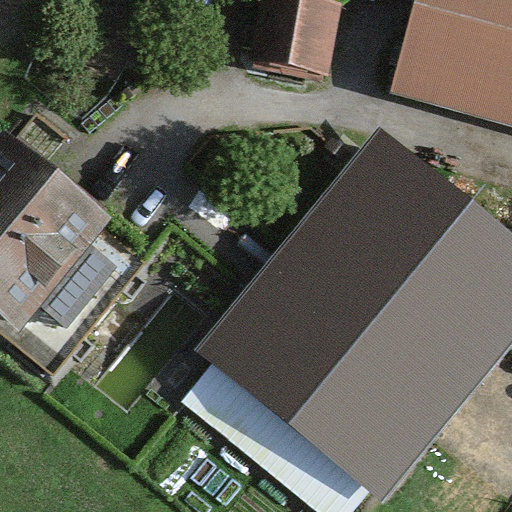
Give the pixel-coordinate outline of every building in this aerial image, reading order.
[(511,0),(427,0),(403,93),(511,122),(511,0)] [(336,15),(263,3),(252,66),(325,79),(336,15)] [(130,18),(84,15),(81,57),(127,60),(130,18)] [(511,341),(511,255),(383,150),(211,357),(383,498),(511,341)] [(109,233),(15,151),(0,168),(0,322),(18,338),(109,233)]
